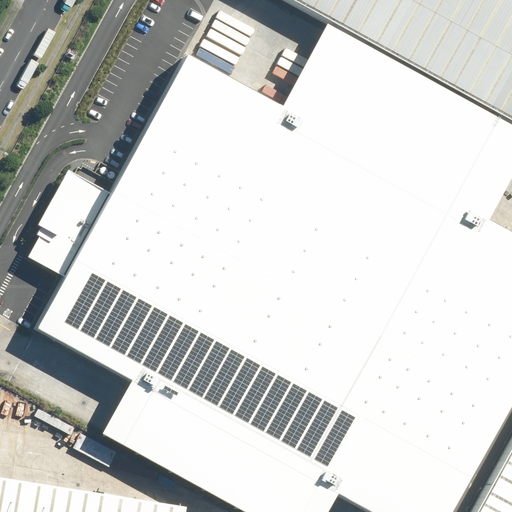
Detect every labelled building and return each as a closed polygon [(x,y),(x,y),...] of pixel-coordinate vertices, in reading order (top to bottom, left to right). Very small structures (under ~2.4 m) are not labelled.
[(511,0),(289,0),(325,19),(463,96),(511,5),(511,0)] [(511,5),(463,96),(511,123),(511,5)] [(35,331),(127,381),(98,433),(242,511),(325,511),(334,496),(364,511),(449,511),(511,399),(511,226),(490,214),(511,171),(511,123),(463,96),(325,19),(279,102),(182,52),(107,186),(69,164),(34,226),(42,230),(29,254),(66,274),(35,331)] [(511,511),(511,433),(467,511),(511,511)] [(0,511),(171,511),(172,504),(0,479),(0,511)]
